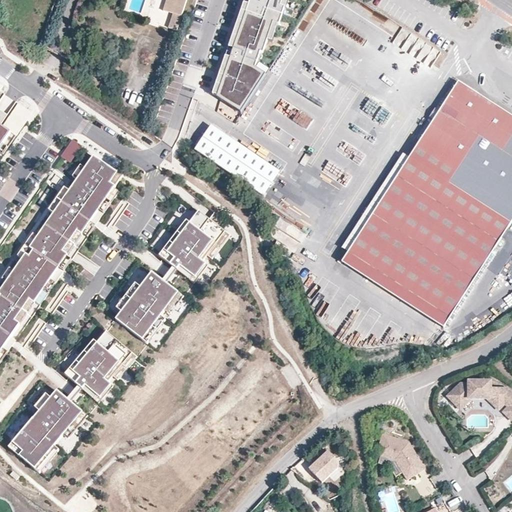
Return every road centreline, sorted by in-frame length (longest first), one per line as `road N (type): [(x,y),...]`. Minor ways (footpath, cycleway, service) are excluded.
road 1 (residential): [(240,511),(329,419),(407,385)]
road 2 (residential): [(218,0),(170,136),(147,161)]
road 3 (residential): [(407,385),(481,511)]
